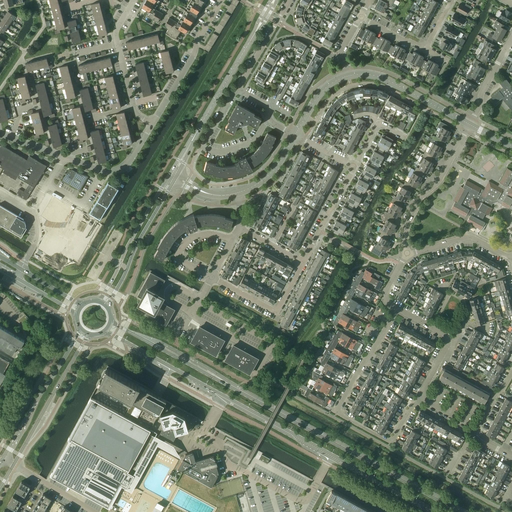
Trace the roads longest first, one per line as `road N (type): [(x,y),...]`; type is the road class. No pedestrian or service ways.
road 1 (secondary): [(458,511),(110,321)]
road 2 (secondary): [(104,331),(433,511)]
road 3 (tertiary): [(173,176),(274,0)]
road 4 (residential): [(390,442),(336,413),(396,308)]
road 5 (tertiary): [(13,464),(88,334)]
road 6 (tertiary): [(80,329),(4,458)]
road 7 (residential): [(405,255),(409,217),(469,125)]
road 8 (tertiary): [(107,306),(171,178)]
road 9 (tertiary): [(171,178),(98,301)]
road 10 (unclassified): [(151,123),(221,0)]
road 11 (residential): [(151,123),(134,112),(115,37),(133,0)]
road 12 (residential): [(211,277),(276,313),(303,262)]
road 13 (residential): [(423,399),(445,335),(396,308)]
